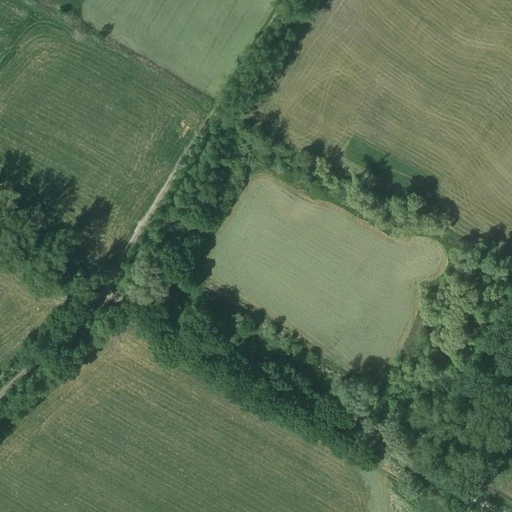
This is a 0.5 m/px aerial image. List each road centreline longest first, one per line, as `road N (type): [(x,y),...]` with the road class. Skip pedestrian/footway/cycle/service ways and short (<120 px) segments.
road 1 (track): [(290,0),(103,290),(0,392)]
road 2 (track): [(103,290),(493,511)]
